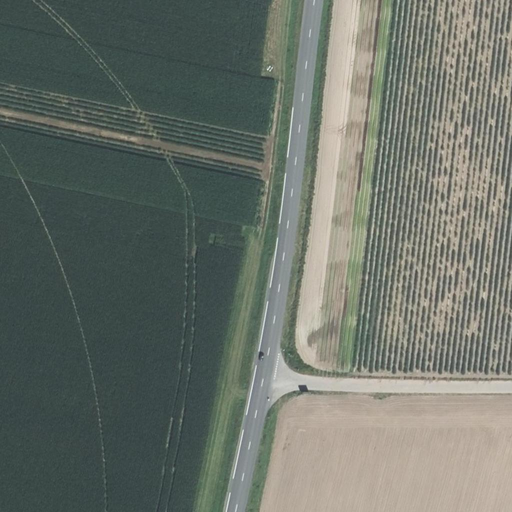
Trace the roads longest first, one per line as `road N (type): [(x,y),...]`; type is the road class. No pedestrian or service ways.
road 1 (secondary): [(263,377),(314,0)]
road 2 (unclassified): [(511,389),(263,377)]
road 3 (secondary): [(235,511),(263,377)]
